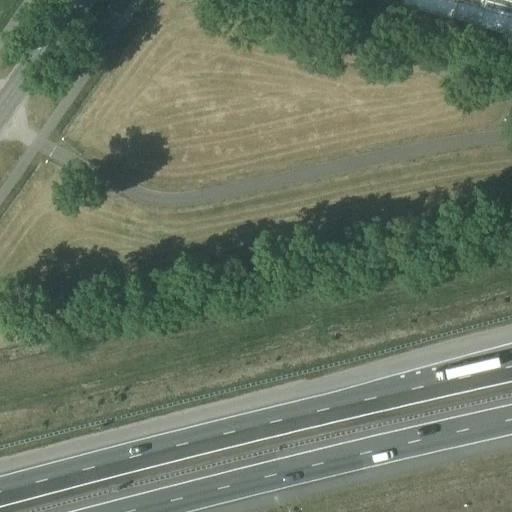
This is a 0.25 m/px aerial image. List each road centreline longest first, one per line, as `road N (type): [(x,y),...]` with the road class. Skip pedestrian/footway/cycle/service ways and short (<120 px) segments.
road 1 (motorway): [(511,368),(0,493)]
road 2 (motorway): [(136,511),(511,421)]
road 3 (secondary): [(0,108),(78,0)]
